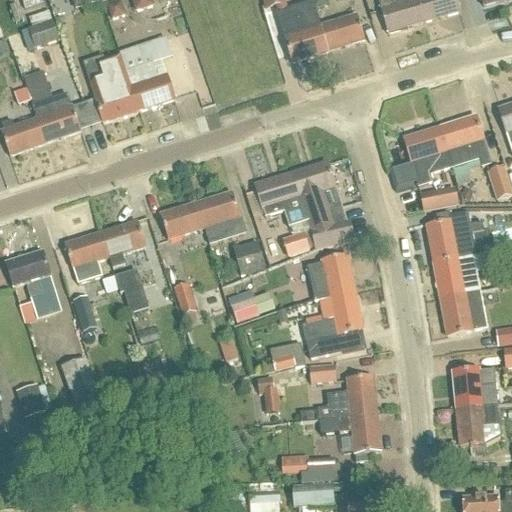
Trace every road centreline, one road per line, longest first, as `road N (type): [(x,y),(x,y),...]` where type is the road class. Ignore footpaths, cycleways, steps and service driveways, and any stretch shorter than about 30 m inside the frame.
road 1 (residential): [(421,511),(413,391),(388,232),(348,99)]
road 2 (residential): [(0,207),(348,99)]
road 3 (residential): [(348,99),(511,48)]
